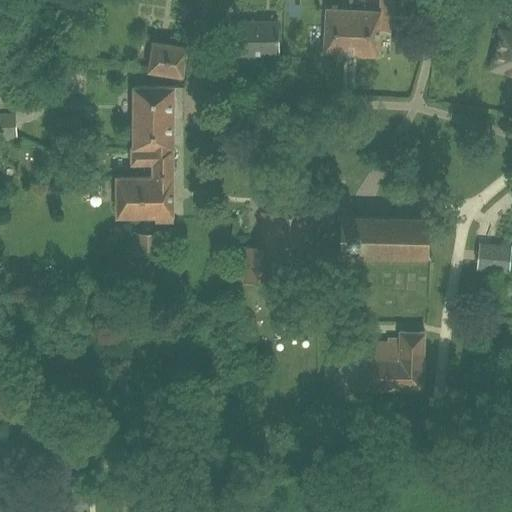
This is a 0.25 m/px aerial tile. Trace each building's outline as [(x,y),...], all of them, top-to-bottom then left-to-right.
[(357,49),(357,55),(378,56),(380,30),(407,31),(408,0),(380,0),(380,12),(350,10),(350,26),(364,27),(363,37),(355,36),(354,49),(357,49)] [(350,26),(350,10),(326,9),(323,53),(357,55),(357,49),(354,49),(355,36),(363,37),(364,27),(350,26)] [(237,54),(278,54),(278,22),(237,22),(237,54)] [(511,33),(500,31),(496,51),(492,68),(507,71),(506,73),(511,73),(511,33)] [(181,76),(186,48),(153,43),(149,71),(181,76)] [(153,173),(174,173),(174,86),(134,86),(133,150),(133,162),(153,162),(153,173)] [(0,140),(18,140),(17,113),(0,114),(0,140)] [(173,219),(174,173),(153,173),(153,177),(117,177),(117,215),(155,215),(155,219),(173,219)] [(262,247),(244,247),(244,282),(273,282),(273,258),(317,258),(317,212),(262,213),(262,247)] [(429,220),(433,216),(431,214),(427,217),(408,217),(408,214),(405,214),(405,217),(387,217),(387,214),(384,214),(384,217),(367,217),(367,213),(363,213),(363,216),(346,216),(346,213),(342,213),(342,216),(337,216),(337,219),(341,219),(340,249),(337,249),(337,253),(342,253),(342,257),(344,257),(344,253),(362,253),(362,257),(365,257),(365,253),(383,253),(383,257),(385,257),(386,253),(403,254),(403,258),(406,258),(406,254),(426,254),(430,258),(432,257),(428,253),(429,220)] [(161,234),(131,234),(131,266),(161,266),(161,234)] [(509,270),(511,248),(481,246),(479,268),(509,270)] [(423,390),(425,332),(400,331),(400,342),(368,342),(368,358),(363,358),(362,388),(423,390)]
